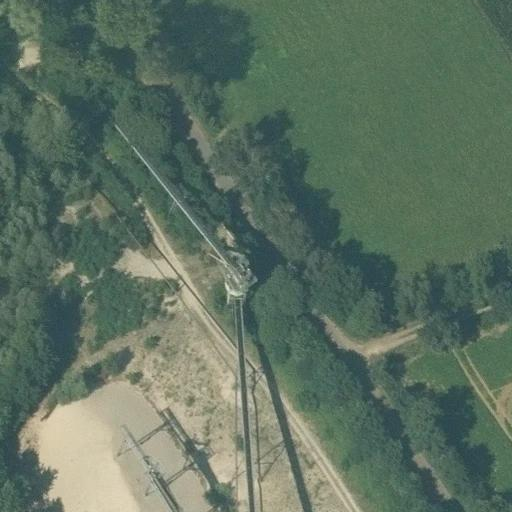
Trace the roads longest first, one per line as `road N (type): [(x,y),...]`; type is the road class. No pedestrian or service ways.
road 1 (unclassified): [(92,0),(449,511)]
road 2 (track): [(342,357),(511,290)]
